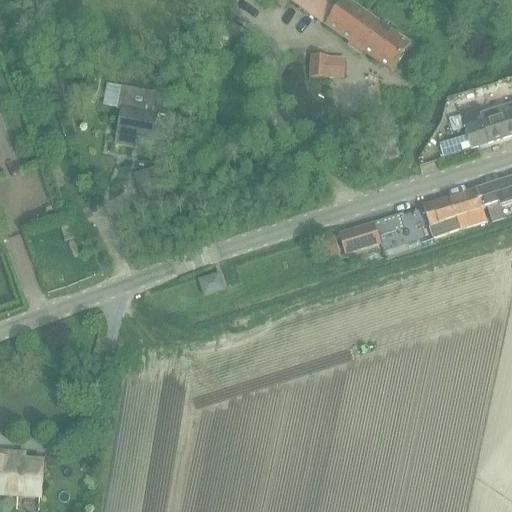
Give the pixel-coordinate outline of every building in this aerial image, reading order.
[(287,0),(325,27),(325,26),(392,73),(399,63),(410,47),(343,0),(287,0)] [(414,0),(401,7),(406,18),(423,10),(417,0),(414,0)] [(327,80),(329,58),(311,57),(310,79),(327,80)] [(56,72),(44,73),(46,84),(57,83),(56,72)] [(152,141),(157,116),(171,119),(176,98),(123,89),(119,109),(122,110),(116,146),(135,150),(137,138),(152,141)] [(459,114),(465,132),(471,151),(511,137),(511,106),(481,116),(478,108),(459,114)] [(378,147),(383,161),(400,156),(395,142),(378,147)] [(158,147),(155,163),(167,165),(170,149),(158,147)] [(161,180),(137,187),(142,201),(165,194),(161,180)] [(511,180),(476,192),(482,210),(487,209),(492,226),(505,222),(500,207),(511,203),(511,180)] [(476,192),(423,209),(427,222),(433,242),(487,225),(482,210),(476,192)] [(114,215),(122,200),(113,195),(105,210),(114,215)] [(340,235),(346,257),(379,247),(372,225),(340,235)] [(339,253),(334,236),(318,241),(323,258),(339,253)] [(220,268),(226,286),(243,279),(236,262),(220,268)] [(223,291),(219,276),(200,282),(205,297),(223,291)] [(0,495),(40,498),(41,484),(42,464),(9,462),(10,456),(0,455),(0,495)]
